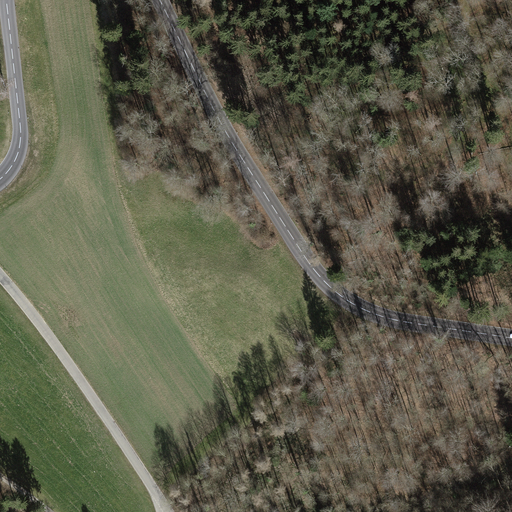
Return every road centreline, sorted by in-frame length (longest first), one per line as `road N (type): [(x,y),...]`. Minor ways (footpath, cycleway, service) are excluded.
road 1 (tertiary): [(159,0),(302,255),(339,295),(385,317),(511,336)]
road 2 (unclassified): [(169,511),(0,273)]
road 3 (tertiary): [(0,179),(20,135),(6,0)]
